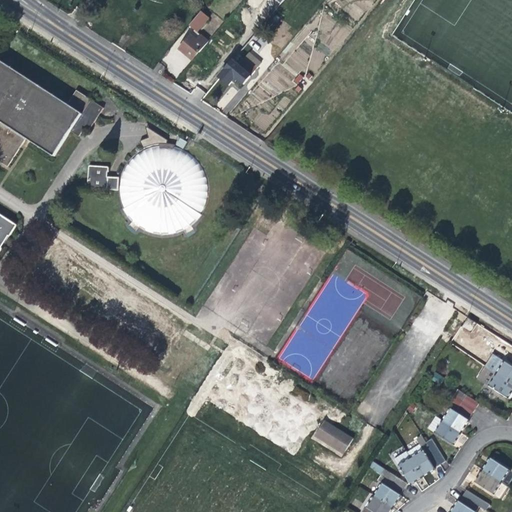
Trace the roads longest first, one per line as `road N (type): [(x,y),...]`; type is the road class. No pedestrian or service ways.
road 1 (tertiary): [(22,0),(511,318)]
road 2 (residential): [(511,431),(487,430),(469,442),(448,475),(401,511)]
